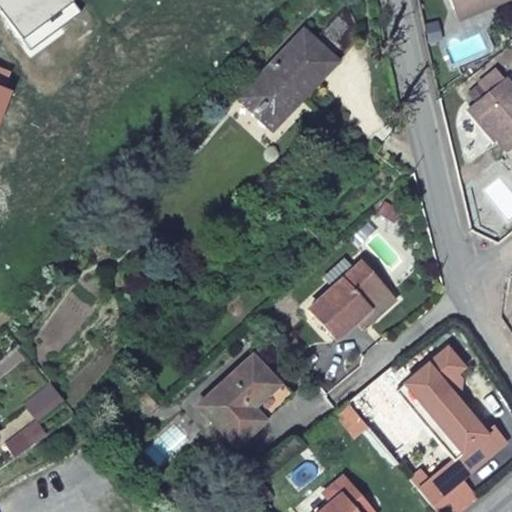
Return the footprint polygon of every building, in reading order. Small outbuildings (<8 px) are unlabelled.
[(0,0),(0,14),(28,52),(79,15),(67,0),(0,0)] [(500,0),(480,0),(463,7),(467,19),(502,5),(500,0)] [(307,27),(245,96),(262,113),(266,108),(285,126),(303,105),(298,100),(337,55),(346,64),(371,36),(350,1),(317,37),(307,27)] [(477,105),(511,149),(511,78),(511,77),(477,105)] [(340,338),(360,321),(392,293),(366,262),(314,307),(340,338)] [(392,293),(360,321),(366,328),(400,301),(392,293)] [(453,462),(425,485),(437,500),(506,445),(494,430),(486,436),(453,396),(455,394),(456,383),(453,379),(465,369),(449,350),(406,385),(449,439),(440,446),(453,462)] [(202,403),(239,445),(297,393),(290,386),(286,389),(257,354),(202,403)] [(63,390),(51,373),(25,392),(37,409),(63,390)] [(406,385),(397,392),(440,446),(449,439),(406,385)] [(38,410),(37,409),(25,418),(26,419),(31,425),(35,421),(42,416),(38,410)] [(4,434),(15,447),(19,444),(36,432),(31,425),(26,419),(25,418),(4,434)] [(331,503),(320,511),(368,511),(360,501),(362,499),(344,477),(323,494),(331,503)] [(425,485),(418,490),(430,506),(437,500),(425,485)] [(372,511),(362,499),(360,501),(368,511),(372,511)]
